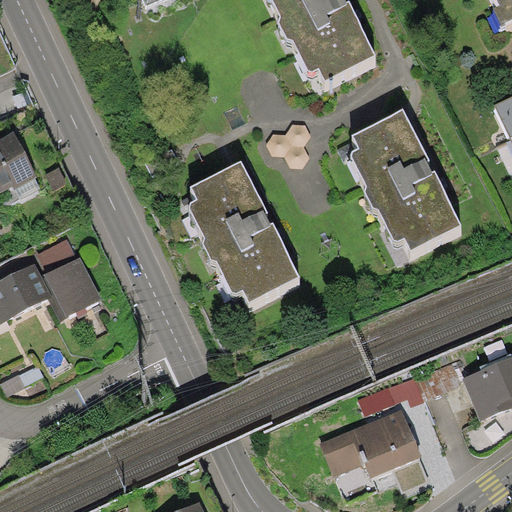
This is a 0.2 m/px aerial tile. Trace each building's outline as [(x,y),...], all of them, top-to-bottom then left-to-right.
[(272,0),(281,15),(278,21),(286,37),(293,39),(308,70),(313,70),(319,67),(325,80),(377,55),(350,0),(347,2),(345,0),(272,0)] [(511,0),(494,0),(497,7),(494,9),(502,26),(511,20),(511,0)] [(511,97),(494,106),(509,139),(511,137),(511,97)] [(404,108),(352,135),(358,147),(352,150),(350,156),(366,185),(363,192),(372,207),(378,210),(394,240),(399,240),(405,238),(411,251),(463,225),(436,171),(433,173),(430,167),(427,162),(430,160),(404,108)] [(0,192),(13,186),(15,189),(37,177),(14,132),(0,139),(0,192)] [(242,160),(191,186),(197,200),(191,202),(189,208),(205,237),(202,244),(211,259),(217,262),(233,293),(238,293),(243,290),(249,303),(301,277),(275,223),(272,225),(268,219),(266,214),(269,212),(242,160)] [(59,167),(46,174),(54,190),(67,183),(59,167)] [(38,254),(48,273),(77,258),(67,239),(38,254)] [(48,273),(42,276),(53,296),(48,298),(60,321),(102,299),(80,256),(77,258),(48,273)] [(35,263),(0,281),(0,323),(48,298),(53,296),(42,276),(35,263)] [(511,358),(465,377),(463,378),(466,384),(480,420),(511,407),(511,358)] [(465,377),(458,361),(415,378),(424,402),(466,384),(463,378),(465,377)] [(38,366),(20,375),(25,386),(44,377),(38,366)] [(19,374),(1,384),(7,397),(26,388),(25,386),(20,375),(19,374)] [(424,402),(415,378),(359,401),(365,417),(408,399),(412,407),(424,402)] [(421,457),(401,410),(320,444),(334,477),(365,465),(371,478),(392,469),(419,458),(421,457)] [(505,435),(496,423),(484,432),(493,444),(505,435)] [(429,483),(419,458),(392,469),(402,494),(429,483)] [(203,511),(200,503),(181,511),(203,511)]
